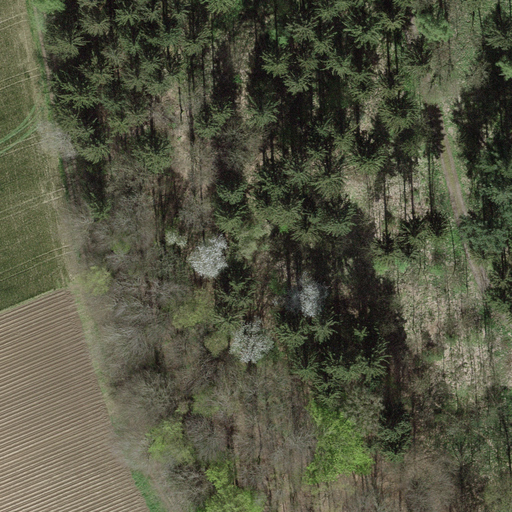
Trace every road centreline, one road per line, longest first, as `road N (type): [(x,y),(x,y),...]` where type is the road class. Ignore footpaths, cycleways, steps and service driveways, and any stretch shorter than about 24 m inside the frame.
road 1 (track): [(180,511),(160,488),(91,280),(25,0)]
road 2 (track): [(403,0),(487,288),(511,316)]
